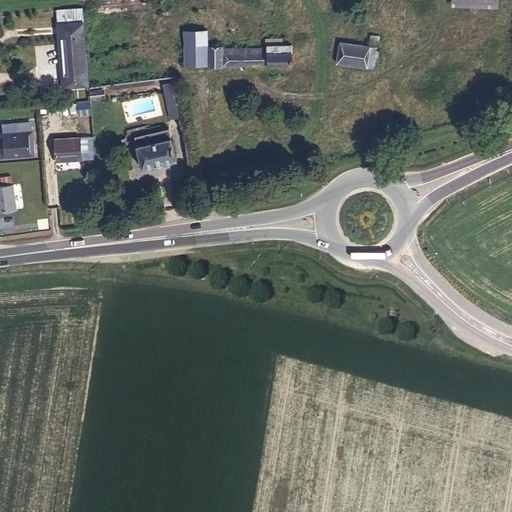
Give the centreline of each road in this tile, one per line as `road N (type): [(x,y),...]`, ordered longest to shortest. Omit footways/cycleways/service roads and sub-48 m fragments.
road 1 (primary): [(328,195),(298,211),(131,241)]
road 2 (primary): [(131,241),(287,234),(331,245)]
road 3 (tertiary): [(377,261),(399,269),(469,330),(511,350)]
road 4 (tertiary): [(511,332),(443,286),(408,231)]
road 5 (primary): [(131,241),(0,258)]
road 6 (primary): [(511,145),(439,173),(389,180)]
road 7 (primary): [(410,221),(432,198),(511,157)]
